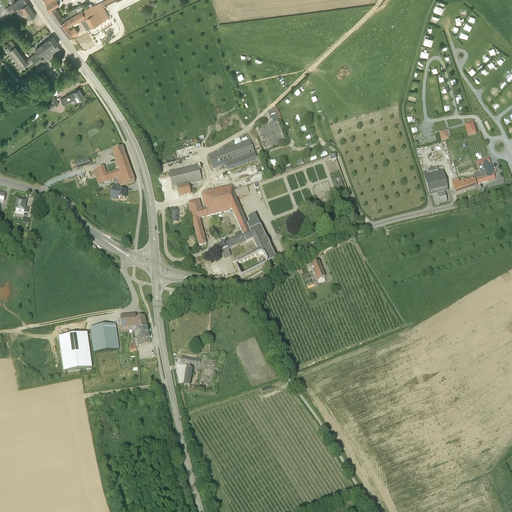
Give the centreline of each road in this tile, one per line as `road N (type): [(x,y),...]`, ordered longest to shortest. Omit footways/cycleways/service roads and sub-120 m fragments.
road 1 (secondary): [(155,262),(148,190),(132,140),(36,0)]
road 2 (tertiary): [(247,283),(366,227),(511,189)]
road 3 (unclassified): [(247,283),(287,377),(370,511)]
road 4 (secondary): [(199,511),(168,382),(155,273)]
road 5 (track): [(431,210),(401,108),(434,0)]
road 6 (track): [(161,205),(169,258),(213,249),(236,234),(229,214),(203,220),(210,242)]
road 7 (secondary): [(125,254),(56,201),(0,179)]
